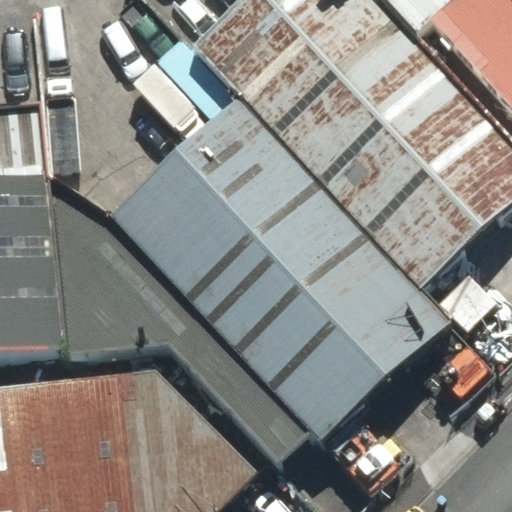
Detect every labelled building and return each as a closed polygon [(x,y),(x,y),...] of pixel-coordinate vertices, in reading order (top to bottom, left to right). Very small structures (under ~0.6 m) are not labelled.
[(258,106),(334,187),(458,73),(433,47),(389,0),(251,0),(263,12),(213,58),(258,106)] [(400,0),(428,28),(459,0),(400,0)] [(511,0),(485,0),(448,36),(511,102),(511,0)] [(511,131),(458,73),(334,187),(439,300),(511,231),(511,131)] [(454,336),(236,108),(107,230),(316,445),(327,457),(454,336)] [(0,120),(0,380),(69,373),(48,188),(40,116),(0,120)] [(168,358),(281,476),(316,445),(107,230),(91,220),(48,188),(69,373),(168,358)] [(231,511),(261,481),(159,381),(0,398),(0,511),(231,511)]
